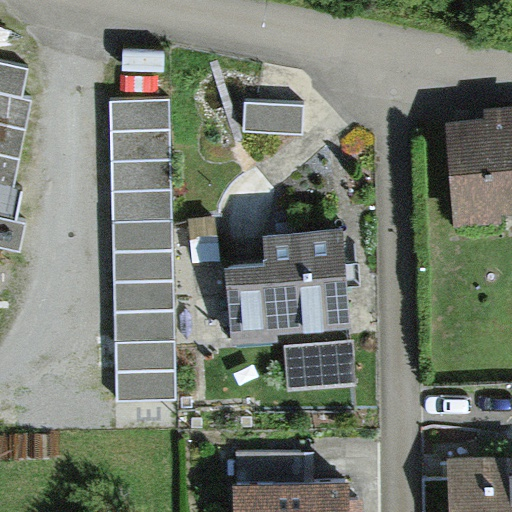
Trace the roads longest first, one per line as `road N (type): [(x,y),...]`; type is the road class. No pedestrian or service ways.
road 1 (residential): [(399,50),(397,511)]
road 2 (residential): [(131,0),(399,50)]
